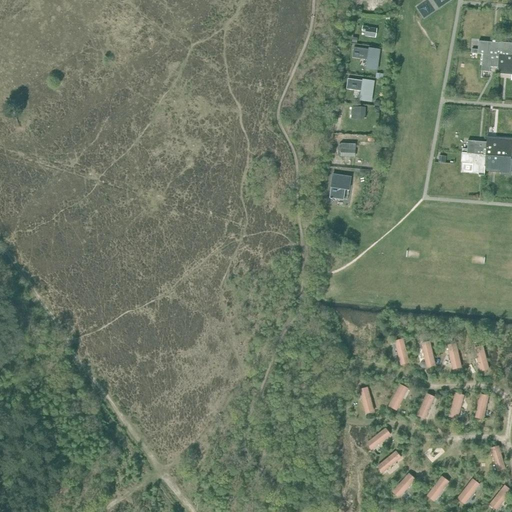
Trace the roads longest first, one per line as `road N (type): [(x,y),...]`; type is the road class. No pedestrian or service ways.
road 1 (track): [(511,461),(510,405),(487,386),(423,385),(354,365),(341,377),(335,411),(344,420),(391,423),(426,438),(503,440)]
road 2 (unknown): [(313,0),(307,39),(275,115),(296,156),(303,274)]
road 3 (track): [(0,244),(165,469)]
road 4 (unknown): [(303,274),(297,313),(275,347),(239,450),(291,510)]
